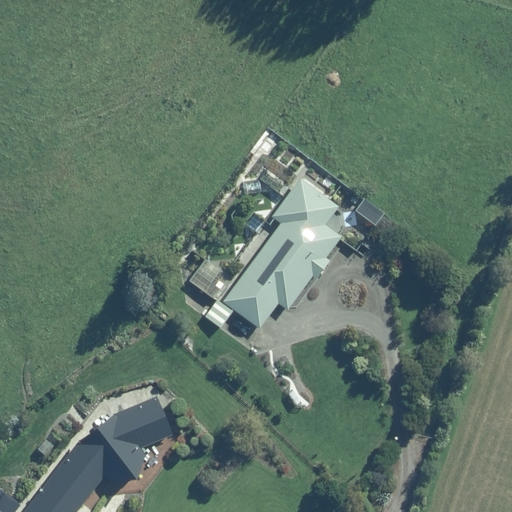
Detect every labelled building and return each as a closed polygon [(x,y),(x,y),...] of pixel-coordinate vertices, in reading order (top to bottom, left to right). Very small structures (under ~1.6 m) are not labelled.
[(339,206),(298,181),(274,219),(281,223),(227,308),(263,332),(280,305),(292,313),(314,278),(321,282),(332,264),(325,260),(339,238),(325,228),(339,206)] [(384,212),(364,198),(354,214),(373,228),(384,212)] [(208,262),(192,282),(211,297),(227,277),(208,262)] [(159,400),(113,418),(84,441),(29,511),(80,511),(110,473),(110,482),(143,483),(144,445),(172,433),(159,400)] [(0,511),(18,511),(24,505),(0,489),(0,511)]
